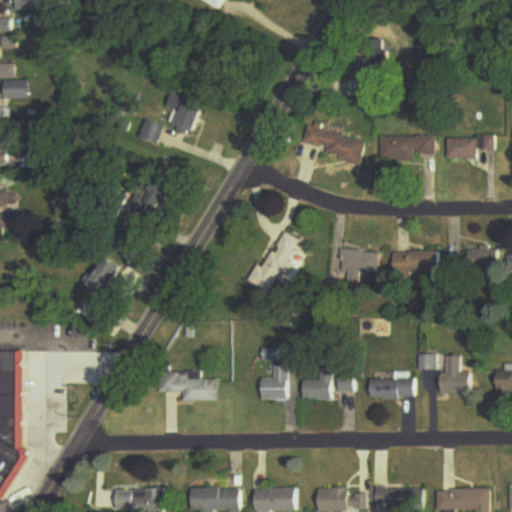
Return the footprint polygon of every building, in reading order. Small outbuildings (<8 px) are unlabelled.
[(0,0),(0,32),(16,32),(16,20),(2,20),(2,0),(0,0)] [(39,0),(19,0),(19,11),(39,11),(39,0)] [(200,0),(222,10),(226,0),(200,0)] [(21,38),(8,38),(8,49),(21,49),(21,38)] [(0,77),(19,78),(19,65),(3,65),(3,49),(0,48),(0,77)] [(392,51),(365,51),(365,78),(392,78),(392,51)] [(32,100),(32,83),(6,83),(6,100),(32,100)] [(210,109),(176,92),(169,107),(177,111),(172,122),(197,135),(210,109)] [(142,139),(160,145),(167,126),(149,120),(142,139)] [(365,165),(370,142),(313,128),(309,144),(331,149),(329,157),(365,165)] [(418,161),(418,156),(440,156),(440,136),(384,136),(384,161),(418,161)] [(12,151),(3,151),(3,140),(0,139),(0,165),(12,166),(12,151)] [(483,139),(452,139),(452,160),(483,160),(483,139)] [(0,209),(11,209),(11,192),(3,192),(3,179),(0,179),(0,209)] [(151,203),(169,213),(182,190),(164,180),(151,203)] [(267,269),(261,266),(252,282),(277,296),(295,263),(293,262),(305,242),(287,232),(267,269)] [(472,269),(502,269),(502,249),(472,249),(472,269)] [(343,273),(349,273),(349,285),(363,285),(363,274),(381,274),(381,251),(343,251),(343,273)] [(443,252),(396,252),(396,275),(443,274),(443,252)] [(92,286),(108,297),(129,268),(113,256),(92,286)] [(0,496),(4,499),(9,499),(25,467),(25,352),(0,352),(0,496)] [(438,357),(420,357),(420,371),(438,371),(438,357)] [(474,397),(475,374),(464,374),(464,358),(448,358),(448,375),(443,375),(442,396),(474,397)] [(291,401),(291,367),(275,367),(275,379),(263,379),(263,401),(291,401)] [(498,396),(511,395),(511,371),(498,372),(498,396)] [(220,403),(220,381),(203,381),(203,373),(163,373),(163,394),(187,394),(187,403),(220,403)] [(334,401),(334,373),(323,373),(323,383),(304,383),(304,401),(334,401)] [(357,395),(357,377),(339,377),(339,395),(357,395)] [(417,382),(372,382),(372,400),(417,400),(417,382)] [(378,511),(385,511),(426,511),(427,490),(379,489),(378,511)] [(242,511),(243,490),(193,490),(193,511),(203,511),(242,511)] [(292,511),(300,511),(300,490),(258,490),(257,511),(292,511)] [(320,511),(368,511),(368,495),(354,495),(354,490),(321,490),(320,511)] [(168,511),(168,491),(119,491),(119,511),(168,511)] [(494,511),(494,491),(441,491),(440,511),(494,511)]
